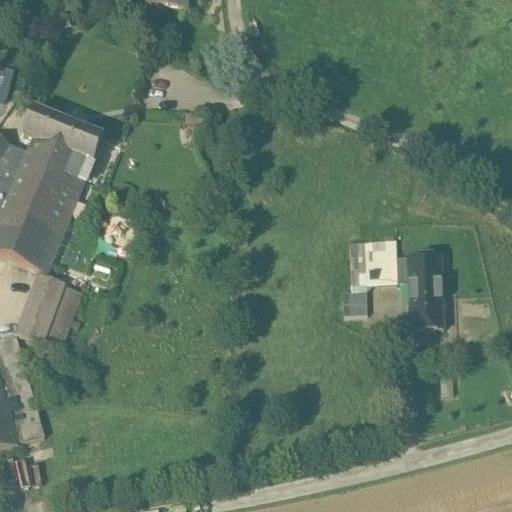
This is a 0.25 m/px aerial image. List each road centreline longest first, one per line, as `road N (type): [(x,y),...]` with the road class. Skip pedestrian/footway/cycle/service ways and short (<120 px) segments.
road 1 (unclassified): [(231,0),(247,57),(288,93),(437,162),(511,217)]
road 2 (unclassified): [(180,511),(511,436)]
